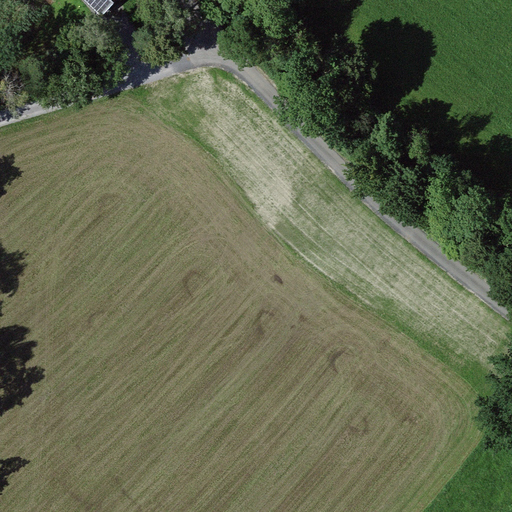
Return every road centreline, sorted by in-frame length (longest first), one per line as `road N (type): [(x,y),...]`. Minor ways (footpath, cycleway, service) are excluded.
road 1 (unclassified): [(179,0),(369,198),(511,313)]
road 2 (track): [(0,122),(212,39)]
